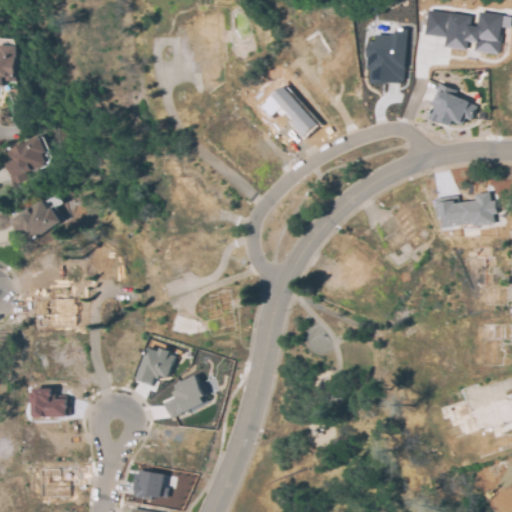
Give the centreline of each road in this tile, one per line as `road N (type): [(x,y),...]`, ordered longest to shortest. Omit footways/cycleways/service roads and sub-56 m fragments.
road 1 (residential): [(211,511),(282,284),(312,238),(362,194),(427,159),(511,151)]
road 2 (residential): [(282,284),(251,246),(252,224),(275,190),(319,157),(375,133),(406,132),(427,159)]
road 3 (residential): [(102,511),(111,458),(135,429),(135,415),(116,404),(97,423),(111,458)]
